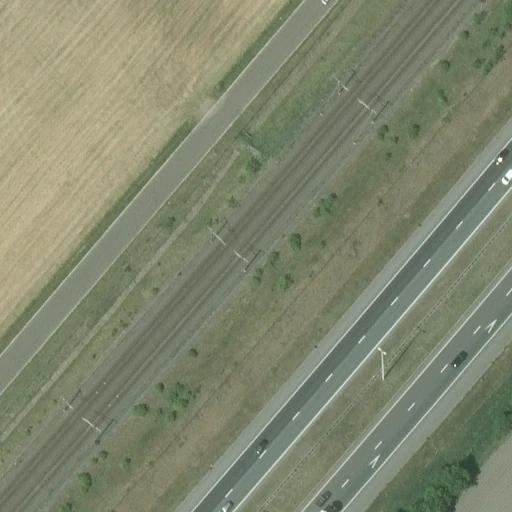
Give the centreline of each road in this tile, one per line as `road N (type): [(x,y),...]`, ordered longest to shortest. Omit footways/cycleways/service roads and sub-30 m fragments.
road 1 (unclassified): [(0,376),(315,0)]
road 2 (motorway): [(511,140),(202,511)]
road 3 (motorway): [(308,511),(511,269)]
